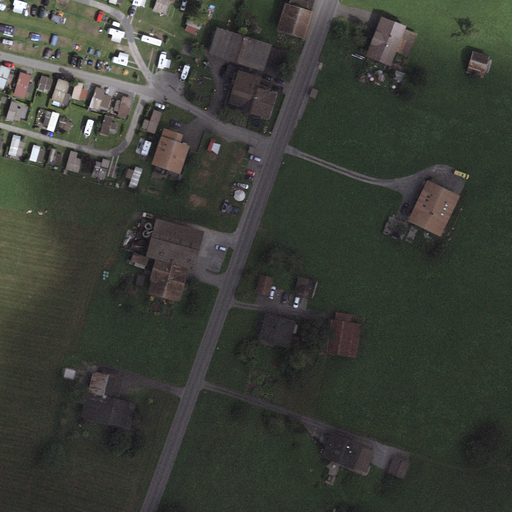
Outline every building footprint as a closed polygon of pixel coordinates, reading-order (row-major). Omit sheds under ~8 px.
[(309,0),(290,0),(289,7),(286,6),(279,28),(305,36),(312,13),(306,11),(309,0)] [(379,33),(377,32),(368,53),(390,61),(395,49),(405,54),(408,45),(411,47),(416,35),(403,30),(405,26),(397,23),(396,27),(384,22),(379,33)] [(12,23),(9,33),(19,36),(22,26),(12,23)] [(269,46),(219,30),(213,49),(263,65),(264,63),(268,49),(269,46)] [(284,54),(268,49),(264,63),(279,68),(284,54)] [(481,77),(487,58),(474,54),(468,72),(481,77)] [(0,86),(6,87),(10,67),(0,64),(0,86)] [(251,110),(260,79),(250,76),(251,73),(239,69),(238,73),(240,74),(230,104),(237,106),(251,110)] [(26,98),(33,74),(21,71),(14,94),(26,98)] [(39,88),(51,90),(53,77),(41,75),(39,88)] [(71,94),(65,92),(69,80),(59,77),(52,100),(68,105),(71,94)] [(261,80),(260,79),(251,110),(268,115),(274,95),(269,93),(272,83),(261,80)] [(67,91),(72,93),(75,83),(70,81),(67,91)] [(86,100),(89,86),(76,84),(73,97),(86,100)] [(96,86),(91,108),(104,110),(109,88),(96,86)] [(121,95),(119,116),(130,117),(132,96),(121,95)] [(27,120),(29,104),(11,101),(8,117),(27,120)] [(156,133),(163,111),(154,108),(151,119),(145,118),(142,128),(156,133)] [(40,109),(38,125),(48,126),(51,110),(40,109)] [(56,126),(58,112),(51,111),(49,125),(56,126)] [(105,114),(100,131),(108,133),(113,116),(105,114)] [(75,137),(88,141),(92,122),(80,119),(75,137)] [(118,133),(119,123),(111,122),(110,133),(118,133)] [(175,145),(178,136),(164,132),(161,140),(163,141),(156,162),(178,170),(185,148),(175,145)] [(13,134),(10,154),(17,155),(21,135),(13,134)] [(148,157),(152,143),(145,141),(141,156),(148,157)] [(30,159),(43,162),(46,148),(34,145),(30,159)] [(56,151),(53,162),(61,163),(63,153),(56,151)] [(79,172),(83,155),(70,152),(66,168),(79,172)] [(93,175),(106,178),(109,161),(97,158),(93,175)] [(131,180),(138,182),(142,169),(135,167),(131,180)] [(432,184),(415,219),(426,224),(443,189),(432,184)] [(443,189),(426,224),(437,230),(454,194),(443,189)] [(198,236),(158,225),(150,252),(162,255),(161,260),(158,259),(150,289),(179,297),(184,277),(182,276),(186,262),(191,263),(198,236)] [(131,260),(145,265),(148,258),(134,253),(131,260)] [(257,291),(268,293),(272,279),(261,276),(257,291)] [(296,292),(310,296),(314,282),(300,278),(296,292)] [(337,313),(331,350),(355,353),(360,328),(349,326),(351,316),(337,313)] [(266,316),(260,336),(288,344),(289,343),(298,346),(300,338),(291,336),(295,324),(266,316)] [(113,406),(115,401),(114,401),(119,379),(97,374),(91,395),(87,394),(83,414),(109,421),(113,406)] [(132,405),(115,401),(113,406),(109,421),(127,425),(132,405)] [(367,450),(332,436),(325,454),(360,468),(367,450)] [(388,471),(405,478),(411,460),(394,454),(388,471)]
